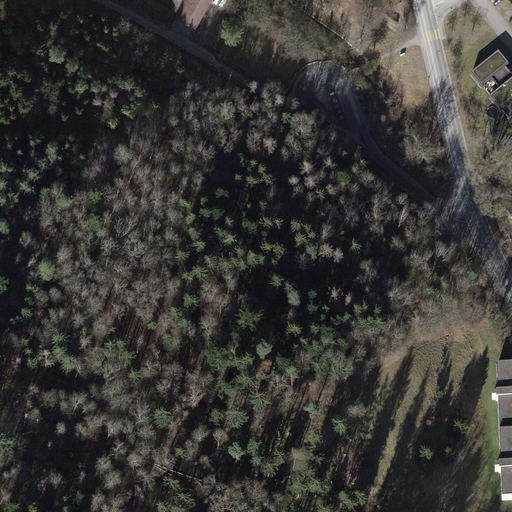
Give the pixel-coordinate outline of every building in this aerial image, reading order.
[(212,0),(185,0),(177,17),(198,28),(212,0)] [(500,54),(473,75),(483,87),(509,66),(500,54)] [(416,72),(416,80),(428,80),(429,72),(416,72)] [(511,83),(492,98),(501,109),(511,100),(511,83)] [(511,366),(499,366),(501,432),(511,431),(511,366)] [(511,499),(511,431),(501,432),(504,500),(511,499)]
